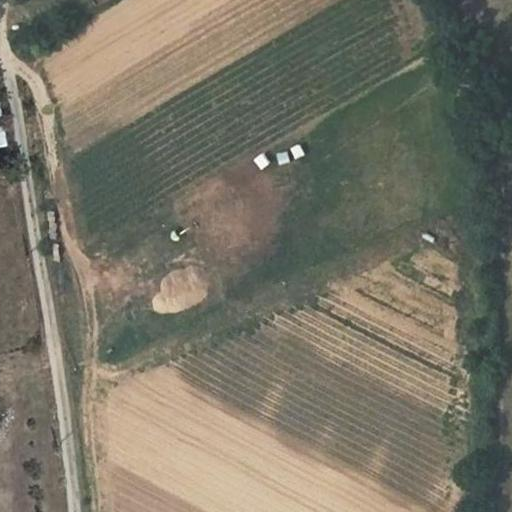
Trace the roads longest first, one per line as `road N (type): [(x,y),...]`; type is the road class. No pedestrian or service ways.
road 1 (residential): [(2,0),(5,58),(65,401),(74,511)]
road 2 (track): [(5,58),(36,81),(68,239),(87,289),(85,393),(96,511)]
